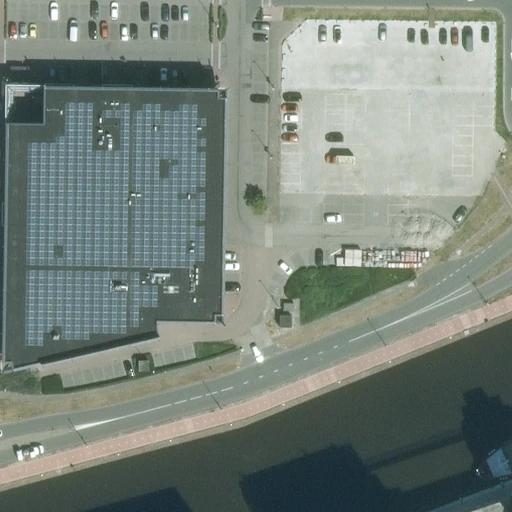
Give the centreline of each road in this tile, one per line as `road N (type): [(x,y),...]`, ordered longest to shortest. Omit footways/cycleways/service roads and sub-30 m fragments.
road 1 (secondary): [(511,239),(454,282),(314,356)]
road 2 (secondary): [(314,356),(353,349),(511,276)]
road 3 (secondary): [(0,457),(170,404)]
road 4 (secondary): [(170,404),(0,432)]
road 5 (secondary): [(170,404),(314,356)]
